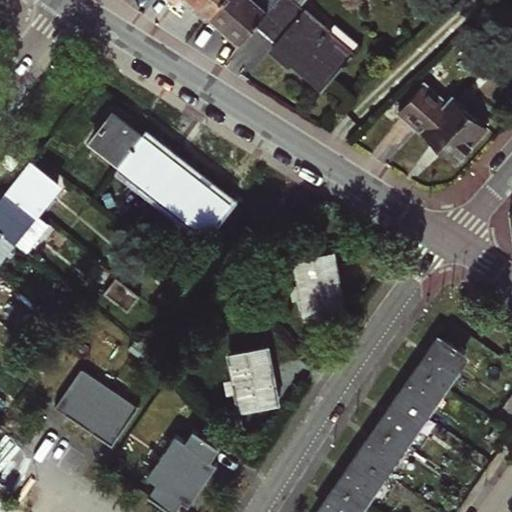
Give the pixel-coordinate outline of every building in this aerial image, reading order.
[(206,12),(216,0),(179,0),(182,2),(190,3),(192,1),(206,12)] [(238,39),(253,22),(271,0),(216,0),(206,12),(238,39)] [(291,57),(323,84),(357,43),(331,22),(327,26),(295,0),(271,0),(253,22),(275,41),(270,46),(287,61),(291,57)] [(455,160),(486,125),(452,94),(446,101),(424,81),(398,109),(455,160)] [(93,139),(122,161),(141,137),(112,115),(93,139)] [(122,161),(150,183),(169,159),(141,137),(122,161)] [(150,183),(177,205),(197,181),(169,159),(150,183)] [(9,192),(34,211),(57,184),(31,164),(9,192)] [(199,222),(206,227),(226,204),(197,181),(177,205),(171,212),(193,230),(199,222)] [(24,251),(48,222),(34,211),(9,192),(0,203),(0,231),(10,240),(24,251)] [(0,252),(10,240),(0,231),(0,252)] [(293,261),(305,319),(343,310),(332,253),(293,261)] [(172,285),(180,275),(162,261),(154,270),(172,285)] [(103,292),(126,311),(138,296),(115,278),(103,292)] [(48,355),(55,346),(37,331),(29,341),(48,355)] [(418,367),(443,384),(463,356),(438,338),(418,367)] [(238,410),(278,402),(266,343),(226,351),(238,410)] [(422,414),(443,384),(418,367),(398,397),(422,414)] [(109,388),(81,368),(54,406),(82,426),(109,388)] [(138,408),(109,388),(82,426),(111,446),(138,408)] [(0,408),(6,413),(13,403),(0,392),(0,408)] [(378,426),(403,444),(422,414),(398,397),(378,426)] [(357,457),(382,474),(403,444),(378,426),(357,457)] [(176,435),(162,456),(170,462),(203,485),(212,471),(217,463),(212,459),(220,448),(193,429),(185,441),(176,435)] [(170,462),(162,456),(147,477),(156,483),(147,495),(171,511),(174,511),(182,501),(188,505),(194,498),(203,485),(170,462)] [(337,485),(362,502),(382,474),(357,457),(337,485)] [(355,511),(362,502),(337,485),(319,511),(355,511)]
